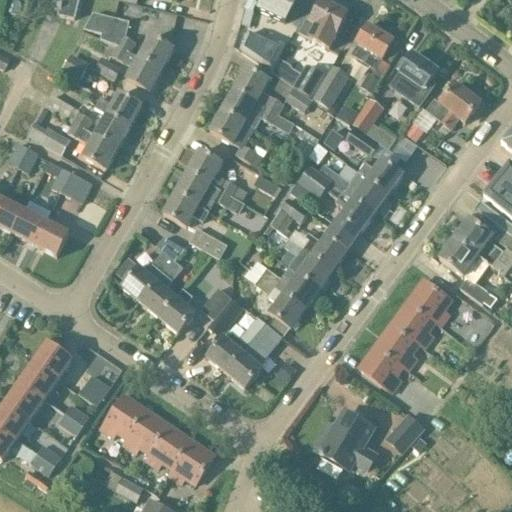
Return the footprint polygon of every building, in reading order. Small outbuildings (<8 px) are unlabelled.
[(67,0),(62,0),(60,9),(58,8),(57,13),(59,13),(57,20),(75,24),(80,3),(67,0)] [(263,2),(257,14),(285,26),(290,14),(291,14),(297,0),(263,0),(262,2),(263,2)] [(321,4),(310,25),(306,23),(298,37),(309,42),(329,53),(347,17),(321,4)] [(93,17),(84,33),(102,38),(101,43),(116,49),(130,57),(136,47),(123,39),(125,35),(112,32),(115,22),(93,17)] [(356,48),(357,48),(350,59),(375,75),(382,64),(394,45),(367,29),(356,48)] [(138,62),(161,75),(173,53),(151,40),(138,62)] [(130,57),(116,49),(110,60),(133,72),(126,84),(149,97),(161,75),(130,57)] [(437,75),(412,57),(398,76),(400,77),(390,90),(419,110),(435,88),(430,85),(437,75)] [(89,68),(71,58),(62,75),(80,85),(89,68)] [(114,85),(122,72),(102,61),(94,74),(114,85)] [(279,63),(272,77),(278,82),(293,92),(301,78),(292,72),(290,69),(279,63)] [(313,104),(332,70),(326,80),(306,69),(301,78),(293,92),(313,104)] [(349,80),(332,70),(313,104),(329,114),(349,80)] [(233,93),(279,119),(284,108),(263,96),(269,85),(245,72),(233,93)] [(371,98),(379,85),(368,79),(361,91),(371,98)] [(433,103),(425,114),(450,133),(459,122),(465,127),(481,107),(455,87),(439,108),(433,103)] [(233,93),(222,114),(254,132),(260,122),(273,129),(279,119),(233,93)] [(293,93),(291,97),(285,105),(304,118),(312,105),(293,93)] [(100,102),(94,111),(106,118),(129,131),(141,110),(118,97),(112,108),(100,102)] [(44,112),(72,127),(86,135),(92,124),(79,116),(79,115),(51,99),(44,112)] [(358,118),(351,129),(365,138),(382,113),(368,104),(358,118)] [(345,109),(336,122),(349,131),(351,129),(358,118),(345,109)] [(222,114),(210,136),(233,149),(238,152),(239,152),(241,153),(243,150),(254,132),(222,114)] [(129,131),(106,118),(94,139),(117,153),(129,131)] [(86,135),(72,127),(67,137),(89,149),(82,161),(105,174),(117,153),(94,139),(86,135)] [(412,127),(404,138),(415,146),(423,135),(412,127)] [(48,131),(39,147),(61,160),(70,144),(48,131)] [(511,157),(511,164),(483,200),(511,222),(511,223),(511,133),(501,148),(511,157)] [(302,134),(298,140),(313,150),(317,144),(302,134)] [(378,151),(353,134),(346,144),(370,162),(378,151)] [(343,142),(333,135),(324,148),(334,155),(343,142)] [(403,139),(391,155),(406,166),(417,149),(403,139)] [(318,167),(327,153),(317,147),(308,161),(318,167)] [(18,174),(28,154),(18,148),(8,169),(18,174)] [(239,152),(235,160),(236,161),(257,172),(263,161),(244,150),(243,150),(241,153),(239,152)] [(39,159),(28,154),(18,174),(28,179),(39,159)] [(199,155),(187,176),(232,202),(241,207),(247,196),(216,179),(222,168),(199,155)] [(358,176),(389,199),(403,179),(382,163),(374,174),(365,167),(358,176)] [(389,199),(358,176),(350,188),(324,169),(318,177),(375,219),(389,199)] [(310,172),(298,187),(310,196),(316,201),(325,195),(326,196),(338,205),(336,208),(345,215),(339,223),(331,234),(352,249),(360,238),(375,219),(353,203),(318,177),(310,172)] [(51,192),(61,198),(71,178),(61,173),(51,192)] [(232,202),(187,176),(175,198),(208,217),(215,206),(237,218),(242,207),(241,207),(232,202)] [(71,178),(61,198),(83,209),(93,190),(71,178)] [(277,191),(259,180),(253,189),(272,201),(277,191)] [(203,227),(208,217),(175,198),(163,219),(186,232),(192,221),(203,227)] [(270,230),(274,232),(277,235),(282,238),(283,236),(285,233),(292,223),(300,228),(308,217),(288,203),(280,214),(281,214),(270,230)] [(2,204),(0,208),(0,231),(12,238),(24,215),(2,204)] [(34,250),(46,227),(24,215),(12,238),(34,250)] [(454,243),(489,269),(492,272),(503,257),(489,246),(493,241),(469,223),(454,243)] [(69,238),(46,227),(34,250),(57,261),(69,238)] [(227,250),(197,233),(189,248),(219,264),(227,250)] [(285,233),(283,236),(291,242),(293,238),(285,233)] [(289,243),(333,275),(352,249),(331,234),(321,247),(308,238),(305,242),(295,235),(293,238),(291,242),(289,243)] [(511,241),(502,234),(495,244),(511,256),(511,241)] [(121,292),(140,308),(175,266),(185,253),(164,241),(156,251),(162,257),(145,277),(138,272),(128,264),(115,280),(125,288),(121,292)] [(333,275),(289,243),(283,251),(296,261),(295,262),(288,272),(319,295),(333,275)] [(475,288),(489,269),(454,243),(439,264),(467,284),(460,293),(482,310),(484,308),(490,313),(497,304),(491,300),(475,288)] [(175,266),(140,308),(159,323),(176,303),(165,294),(172,286),(183,273),(175,266)] [(280,284),(257,266),(250,274),(305,314),(319,295),(288,272),(280,284)] [(245,278),(243,280),(256,289),(255,290),(269,300),(268,302),(276,308),(269,318),(274,322),(289,333),(290,334),(305,314),(250,274),(249,273),(245,278)] [(419,300),(411,311),(435,328),(436,328),(441,332),(450,319),(445,316),(452,306),(423,284),(414,295),(419,300)] [(218,293),(201,315),(214,326),(232,304),(218,293)] [(176,303),(159,323),(178,339),(195,318),(185,310),(192,302),(183,294),(176,303)] [(212,327),(209,332),(219,340),(222,336),(242,312),(232,304),(214,326),(212,327)] [(405,320),(395,332),(419,350),(424,354),(434,341),(429,337),(435,328),(411,311),(406,307),(399,316),(405,320)] [(216,351),(207,362),(226,378),(256,342),(266,329),(258,323),(240,345),(229,335),(223,342),(222,343),(221,342),(214,350),(216,351)] [(465,325),(456,343),(473,352),(483,335),(465,325)] [(387,343),(379,354),(403,372),(408,376),(417,363),(412,360),(419,350),(395,332),(390,328),(382,339),(387,343)] [(256,342),(226,378),(245,394),(262,373),(259,371),(282,342),(266,329),(256,342)] [(33,368),(58,385),(72,365),(47,347),(33,368)] [(371,365),(363,377),(392,398),(401,385),(396,382),(403,372),(379,354),(374,350),(366,361),(371,365)] [(58,385),(33,368),(19,388),(44,405),(58,385)] [(91,380),(78,399),(97,412),(110,392),(91,380)] [(30,425),(38,414),(44,405),(19,388),(5,408),(30,425)] [(103,429),(99,434),(113,443),(117,438),(126,445),(144,418),(147,414),(134,405),(131,409),(121,402),(103,429)] [(30,425),(5,408),(0,414),(0,433),(16,445),(30,425)] [(82,432),(89,422),(71,409),(64,419),(82,432)] [(323,436),(313,454),(323,460),(321,464),(341,475),(343,472),(349,475),(352,470),(367,478),(378,459),(364,450),(373,433),(344,416),(330,440),(323,436)] [(126,445),(123,450),(137,459),(140,454),(149,460),(167,433),(170,429),(158,421),(155,425),(144,418),(126,445)] [(76,441),(76,440),(82,432),(64,419),(58,428),(74,439),(76,441)] [(494,438),(484,430),(477,437),(487,446),(494,438)] [(55,472),(36,459),(18,446),(16,445),(0,433),(0,464),(2,466),(10,454),(48,481),(55,472)] [(149,460),(146,465),(158,474),(162,468),(172,475),(190,449),(192,445),(181,437),(179,441),(167,433),(149,460)] [(392,438),(387,444),(402,457),(407,451),(392,438)] [(43,449),(36,459),(55,472),(62,462),(43,449)] [(172,475),(168,480),(181,489),(185,484),(195,491),(216,460),(203,452),(200,456),(190,449),(172,475)] [(51,490),(30,475),(24,482),(25,483),(22,487),(31,493),(35,489),(46,497),(51,490)] [(104,490),(136,507),(144,493),(112,476),(104,490)] [(91,501),(82,498),(79,505),(88,509),(91,501)]
